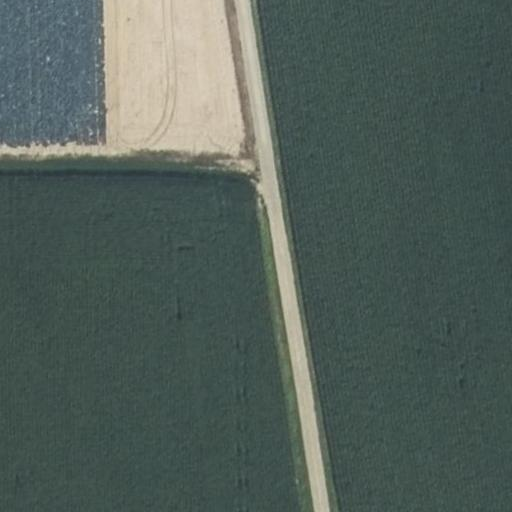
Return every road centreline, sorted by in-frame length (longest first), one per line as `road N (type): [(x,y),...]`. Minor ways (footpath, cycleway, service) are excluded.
road 1 (track): [(240,0),(323,511)]
road 2 (track): [(267,170),(0,174)]
